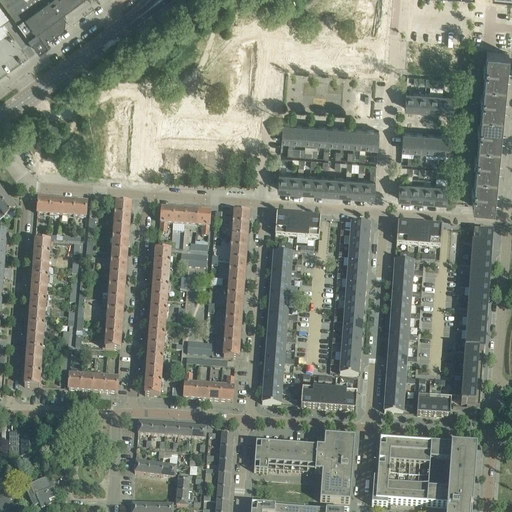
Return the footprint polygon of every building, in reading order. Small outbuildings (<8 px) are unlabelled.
[(0,0),(25,33),(32,42),(39,51),(39,52),(39,51),(48,45),(47,45),(67,31),(69,17),(63,9),(64,9),(75,0),(0,0)] [(364,0),(360,68),(360,71),(364,71),(366,71),(366,69),(371,70),(371,72),(383,72),(383,70),(383,69),(383,66),(382,66),(382,62),(384,62),(388,0),(364,0)] [(0,21),(1,21),(10,15),(0,1),(0,37),(7,32),(0,22),(0,21)] [(234,142),(233,145),(238,145),(240,145),(240,143),(245,144),(244,145),(257,146),(257,144),(257,142),(257,140),(255,140),(256,135),(257,136),(266,20),(266,18),(263,17),(262,17),(260,17),(259,19),(255,19),(255,17),(243,16),(242,22),(244,23),(243,27),(242,27),(242,28),(234,142)] [(288,35),(286,66),(345,70),(347,39),(288,35)] [(420,60),(419,69),(446,72),(446,68),(457,69),(459,54),(457,54),(457,49),(411,44),(411,49),(407,49),(406,58),(420,60)] [(494,208),(508,54),(487,52),(472,206),(494,208)] [(118,94),(112,178),(112,180),(115,180),(135,182),(142,87),(142,85),(139,85),(139,84),(138,84),(138,85),(136,84),(136,86),(131,86),(131,84),(122,83),(122,84),(119,83),(119,85),(119,87),(119,89),(120,89),(120,94),(118,94)] [(404,109),(416,109),(418,93),(405,92),(404,109)] [(430,94),(418,93),(416,109),(428,110),(430,94)] [(428,110),(440,111),(442,95),(430,94),(428,110)] [(454,95),(442,95),(440,111),(452,112),(454,95)] [(164,109),(162,140),(221,144),(223,113),(164,109)] [(281,140),(293,141),(294,124),(282,124),(281,140)] [(293,141),(305,142),(306,125),(294,124),(293,141)] [(305,142),(317,143),(318,126),(306,125),(305,142)] [(317,143),(329,144),(330,127),(318,126),(317,143)] [(329,144),(341,145),(342,128),(330,127),(329,144)] [(341,145),(353,146),(354,129),(342,128),(341,145)] [(353,146),(365,146),(366,130),(354,129),(353,146)] [(378,131),(366,130),(365,146),(377,147),(378,131)] [(401,149),(401,153),(408,153),(408,157),(413,157),(413,154),(414,150),(415,133),(402,132),(401,149)] [(415,133),(414,150),(426,151),(427,134),(415,133)] [(427,134),(426,151),(438,152),(439,135),(427,134)] [(439,135),(438,152),(450,153),(451,136),(439,135)] [(40,172),(67,172),(68,159),(40,158),(40,172)] [(278,173),(277,190),(289,191),(291,174),(291,167),(286,167),(285,174),(278,173)] [(291,174),(289,191),(301,192),(303,175),(303,168),(298,168),(297,175),(291,174)] [(339,178),(337,194),(349,195),(350,178),(351,171),(346,171),(345,178),(339,178)] [(350,178),(349,195),(361,196),(362,179),(363,172),(358,172),(358,177),(351,176),(350,178)] [(362,179),(361,196),(373,197),(375,180),(375,173),(370,173),(369,180),(362,179)] [(303,175),(301,192),(313,193),(315,176),(303,175)] [(315,176),(313,193),(325,193),(327,177),(315,176)] [(327,177),(325,193),(337,194),(339,178),(327,177)] [(397,199),(410,200),(411,183),(399,182),(397,199)] [(423,184),(411,183),(410,200),(422,201),(423,184)] [(422,201),(434,202),(435,185),(423,184),(422,201)] [(447,186),(435,185),(434,202),(446,202),(447,186)] [(0,205),(8,200),(1,190),(0,191),(0,205)] [(0,220),(15,210),(8,200),(0,205),(0,220)] [(37,215),(49,216),(50,201),(38,200),(37,215)] [(61,217),(62,209),(62,202),(50,201),(49,216),(61,217)] [(62,202),(62,209),(61,217),(73,218),(74,203),(62,202)] [(87,204),(74,203),(73,218),(86,219),(87,204)] [(112,227),(111,230),(114,230),(129,231),(131,207),(113,205),(113,208),(116,208),(114,227),(112,227)] [(173,225),(174,210),(162,209),(160,233),(166,234),(167,225),(173,225)] [(185,226),(186,211),(174,210),(173,225),(185,226)] [(197,227),(198,212),(186,211),(185,226),(197,227)] [(208,237),(210,213),(198,212),(197,227),(202,227),(202,236),(208,237)] [(232,239),(247,240),(249,216),(234,215),(232,239)] [(286,238),(287,219),(277,219),(277,218),(276,218),(275,237),(286,238)] [(287,219),(286,238),(297,239),(298,220),(287,219)] [(298,220),(297,239),(307,239),(309,221),(298,220)] [(319,222),(309,221),(307,239),(319,240),(320,221),(319,221),(319,222)] [(350,233),(350,235),(369,236),(369,234),(369,232),(369,225),(351,224),(350,233)] [(397,227),(396,245),(407,246),(408,228),(398,227),(397,227)] [(418,247),(419,229),(408,228),(407,246),(418,247)] [(419,229),(418,247),(429,248),(430,229),(419,229)] [(441,230),(430,229),(429,248),(440,249),(440,243),(441,230)] [(129,231),(114,230),(112,254),(127,255),(129,231)] [(473,241),(473,244),(491,245),(492,234),(473,232),(473,241)] [(350,238),(349,246),(368,247),(368,242),(368,239),(369,236),(350,235),(350,238)] [(245,264),(247,240),(232,239),(231,263),(245,264)] [(33,267),(48,269),(50,244),(35,243),(33,267)] [(490,256),(491,245),(473,244),(473,246),(472,255),(490,256)] [(349,254),(349,257),(367,258),(367,255),(367,253),(368,247),(349,246),(349,254)] [(155,252),(153,276),(168,277),(170,253),(155,252)] [(273,253),(273,265),(291,266),(292,255),(288,255),(273,253)] [(127,255),(112,254),(110,278),(125,279),(127,255)] [(471,265),(490,267),(490,256),(472,255),(471,263),(471,265)] [(348,259),(348,267),(366,269),(367,263),(367,261),(367,258),(349,257),(348,259)] [(394,273),(412,275),(413,272),(413,264),(395,262),(394,273)] [(229,287),(244,288),(245,264),(231,263),(229,287)] [(273,265),(272,275),(290,277),(290,274),(291,266),(273,265)] [(471,268),(470,276),(489,277),(490,267),(471,265),(471,268)] [(46,293),(48,269),(33,267),(31,291),(46,293)] [(347,276),(347,278),(365,280),(366,277),(366,275),(366,269),(348,267),(347,276)] [(393,284),(412,285),(412,277),(412,275),(394,273),(393,284)] [(272,275),(271,286),(289,288),(290,279),(290,277),(272,275)] [(168,277),(153,276),(152,300),(167,302),(168,277)] [(470,284),(470,287),(488,288),(489,277),(470,276),(470,284)] [(109,302),(124,303),(125,279),(110,278),(109,302)] [(347,281),(346,289),(365,290),(365,285),(365,282),(365,280),(347,278),(347,281)] [(411,296),(411,294),(412,285),(393,284),(392,295),(411,296)] [(271,286),(270,297),(288,298),(289,296),(289,288),(271,286)] [(242,312),(244,288),(229,287),(227,311),(242,312)] [(487,299),(488,288),(470,287),(469,289),(469,298),(487,299)] [(345,297),(345,300),(364,301),(364,299),(364,296),(365,290),(346,289),(345,297)] [(29,315),(44,316),(46,293),(31,291),(29,315)] [(410,307),(411,299),(411,296),(392,295),(392,306),(410,307)] [(270,297),(269,308),(288,309),(288,301),(288,298),(270,297)] [(468,308),(486,310),(487,299),(469,298),(468,306),(468,308)] [(152,300),(150,324),(165,325),(167,302),(152,300)] [(345,302),(344,311),(363,312),(363,306),(364,304),(364,301),(345,300),(345,302)] [(107,325),(122,327),(124,303),(109,302),(107,325)] [(409,318),(409,315),(410,307),(392,306),(391,316),(409,318)] [(269,308),(268,319),(287,320),(287,317),(288,309),(269,308)] [(468,311),(467,319),(486,320),(486,310),(468,308),(468,311)] [(225,335),(240,336),(242,312),(227,311),(225,335)] [(344,319),(344,321),(362,323),(362,320),(363,318),(363,312),(344,311),(344,319)] [(43,340),(44,316),(29,315),(28,339),(43,340)] [(409,320),(409,318),(391,316),(390,327),(408,329),(409,320)] [(268,319),(268,329),(286,331),(287,322),(287,320),(268,319)] [(485,331),(486,320),(467,319),(467,327),(467,330),(485,331)] [(343,324),(343,332),(361,334),(362,328),(362,325),(362,323),(344,321),(343,324)] [(150,324),(148,348),(163,349),(165,325),(150,324)] [(102,350),(120,351),(122,327),(107,325),(104,325),(104,328),(107,328),(105,347),(103,347),(102,350)] [(408,339),(408,337),(408,329),(390,327),(389,338),(408,339)] [(268,329),(267,340),(285,342),(285,339),(286,331),(268,329)] [(467,330),(466,332),(466,341),(484,342),(485,331),(467,330)] [(342,341),(342,343),(361,344),(361,342),(361,339),(361,334),(343,332),(342,341)] [(238,360),(240,336),(225,335),(223,359),(238,360)] [(407,350),(408,342),(408,339),(389,338),(389,349),(407,350)] [(26,363),(41,364),(43,340),(28,339),(26,363)] [(267,340),(266,351),(284,352),(285,344),(285,342),(267,340)] [(465,352),(483,353),(484,342),(466,341),(465,349),(465,352)] [(342,345),(341,354),(360,355),(360,349),(360,347),(361,344),(342,343),(342,345)] [(163,349),(148,348),(146,372),(161,373),(163,349)] [(389,349),(388,360),(406,361),(406,358),(407,350),(389,349)] [(266,351),(265,362),(284,363),(284,361),(284,352),(266,351)] [(465,354),(464,362),(483,364),(483,353),(465,352),(465,354)] [(340,362),(340,365),(359,366),(359,363),(359,361),(360,355),(341,354),(340,362)] [(406,363),(406,361),(388,360),(387,370),(405,372),(406,363)] [(265,362),(264,372),(283,374),(283,365),(284,363),(265,362)] [(482,374),(483,364),(464,362),(464,371),(463,373),(482,374)] [(39,388),(41,364),(26,363),(24,387),(39,388)] [(340,367),(339,376),(358,377),(359,371),(359,368),(359,366),(340,365),(340,367)] [(405,372),(387,370),(386,381),(405,382),(405,380),(405,372)] [(69,376),(68,391),(80,392),(82,377),(82,372),(76,371),(76,376),(69,376)] [(161,373),(146,372),(145,396),(160,398),(161,373)] [(264,372),(264,383),(282,385),(283,374),(264,372)] [(463,376),(463,384),(481,385),(482,374),(463,373),(463,376)] [(184,399),(196,400),(197,385),(192,385),(192,376),(185,376),(184,399)] [(82,377),(80,392),(92,392),(93,377),(82,377)] [(93,377),(92,392),(104,393),(105,378),(93,377)] [(105,378),(104,393),(117,394),(118,379),(105,378)] [(221,387),(220,402),(232,403),(234,379),(227,379),(227,388),(221,387)] [(385,392),(404,393),(404,385),(405,382),(386,381),(385,392)] [(264,383),(263,394),(281,395),(282,385),(264,383)] [(462,395),(480,396),(481,385),(463,384),(462,392),(462,395)] [(196,400),(208,401),(209,386),(197,385),(196,400)] [(208,401),(220,402),(221,387),(209,386),(208,401)] [(312,409),(313,391),(302,390),(300,409),(301,409),(301,408),(312,409)] [(324,391),(313,391),(312,409),(323,410),(324,391)] [(335,392),(324,391),(323,410),(333,411),(335,392)] [(345,393),(335,392),(333,411),(344,411),(345,393)] [(403,404),(403,401),(404,393),(385,392),(385,403),(403,404)] [(357,394),(345,393),(344,411),(355,412),(355,413),(357,394)] [(263,394),(262,405),(280,407),(281,395),(263,394)] [(475,411),(475,410),(474,410),(474,407),(476,407),(480,407),(480,396),(462,395),(462,397),(461,405),(461,406),(466,406),(466,410),(475,411)] [(417,403),(416,416),(416,417),(417,417),(417,416),(427,417),(429,399),(418,398),(417,403)] [(438,418),(440,399),(429,399),(427,417),(438,418)] [(450,409),(451,406),(451,400),(440,399),(438,418),(449,418),(449,419),(450,419),(450,409)] [(402,415),(403,406),(403,404),(385,403),(384,414),(402,415)] [(151,436),(152,425),(139,424),(138,435),(151,436)] [(151,436),(165,437),(166,426),(152,425),(151,436)] [(178,438),(179,427),(166,426),(165,437),(178,438)] [(178,438),(192,439),(192,428),(179,427),(178,438)] [(192,439),(205,440),(206,429),(192,428),(192,439)] [(89,429),(88,440),(96,440),(96,429),(89,429)] [(9,458),(36,458),(36,442),(28,442),(28,434),(9,434),(9,458)] [(222,436),(220,449),(232,450),(233,436),(222,436)] [(318,438),(317,438),(316,449),(317,449),(315,474),(322,475),(321,478),(320,503),(350,505),(354,441),(324,438),(324,439),(318,438)] [(391,443),(380,442),(378,462),(389,463),(391,443)] [(255,459),(268,460),(269,446),(256,445),(255,459)] [(277,447),(269,446),(268,460),(267,471),(268,471),(275,471),(277,447)] [(283,472),(285,447),(277,447),(275,471),(283,472)] [(283,472),(291,473),(293,448),(285,447),(283,472)] [(430,452),(390,449),(386,499),(426,502),(426,507),(447,508),(446,511),(457,511),(458,509),(460,509),(464,458),(455,457),(456,449),(430,447),(430,452)] [(301,448),(293,448),(291,473),(299,473),(301,448)] [(301,448),(299,473),(307,474),(309,449),(301,448)] [(220,449),(219,463),(231,463),(232,450),(220,449)] [(314,474),(315,474),(317,449),(316,449),(309,449),(307,474),(314,474)] [(254,473),(267,474),(268,471),(267,471),(268,460),(255,459),(254,473)] [(378,462),(377,480),(388,481),(389,474),(389,464),(389,463),(378,462)] [(136,463),(134,474),(148,476),(149,465),(136,463)] [(219,463),(218,476),(230,477),(231,463),(219,463)] [(148,476),(161,477),(163,466),(149,465),(148,476)] [(161,477),(175,479),(176,468),(163,466),(161,477)] [(218,476),(217,489),(229,490),(230,477),(218,476)] [(3,481),(7,488),(14,483),(11,479),(3,481)] [(33,508),(39,505),(41,510),(51,506),(49,502),(56,498),(52,488),(50,489),(46,479),(29,486),(30,488),(25,490),(33,508)] [(178,479),(177,493),(188,494),(189,480),(178,479)] [(388,484),(388,481),(377,480),(373,480),(372,493),(387,495),(388,484)] [(0,490),(0,500),(10,494),(5,487),(0,490)] [(217,489),(216,503),(228,504),(229,490),(217,489)] [(188,494),(177,493),(176,507),(187,508),(188,494)] [(372,493),(371,507),(387,508),(387,504),(386,504),(387,495),(372,493)] [(0,500),(0,511),(2,511),(16,503),(10,494),(0,500)] [(216,503),(215,511),(226,511),(228,504),(216,503)]
